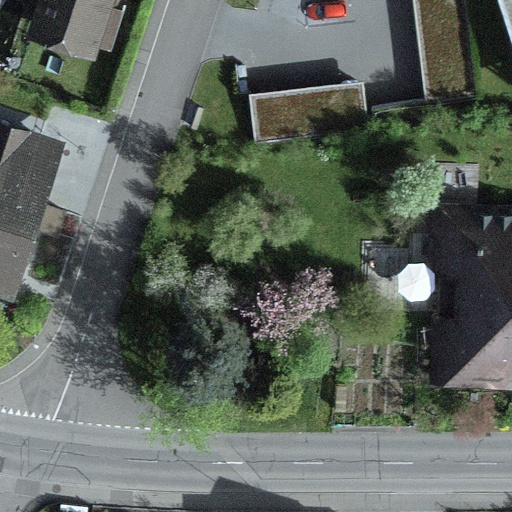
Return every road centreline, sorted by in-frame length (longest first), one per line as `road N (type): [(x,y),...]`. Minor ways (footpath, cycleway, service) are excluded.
road 1 (residential): [(44,450),(177,0)]
road 2 (residential): [(44,450),(511,476)]
